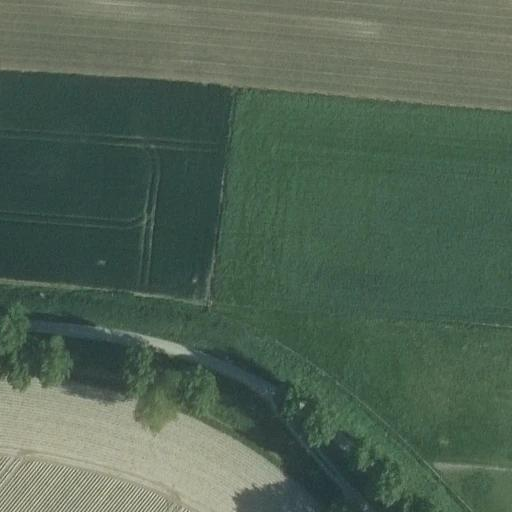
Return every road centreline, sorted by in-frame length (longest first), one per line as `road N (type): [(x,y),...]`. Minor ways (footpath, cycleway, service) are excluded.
road 1 (unclassified): [(0,323),(169,351),(242,373),(271,392)]
road 2 (unclassified): [(414,511),(339,438),(271,392)]
road 3 (unclassified): [(369,511),(271,392)]
